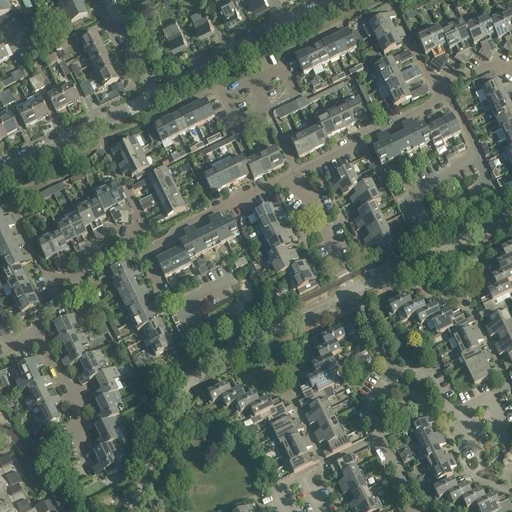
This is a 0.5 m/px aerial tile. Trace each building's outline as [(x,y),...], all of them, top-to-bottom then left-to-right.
[(33,8),(28,0),(27,0),(23,2),(27,10),(33,8)] [(39,0),(35,0),(33,1),(37,9),(43,6),(39,0)] [(64,0),(60,2),(66,13),(82,5),(79,0),(64,0)] [(236,21),(241,18),(232,0),(229,0),(219,5),(228,25),(229,24),(230,26),(237,23),(236,21)] [(242,0),(244,5),(250,2),(255,11),(257,10),(258,13),(267,9),(266,6),(268,5),(265,0),(242,0)] [(0,18),(9,14),(3,2),(0,4),(0,18)] [(82,20),(88,17),(82,5),(66,13),(70,20),(65,22),(70,33),(85,26),(82,20)] [(201,37),(214,31),(206,15),(202,17),(199,11),(190,16),(201,37)] [(511,14),(511,12),(500,18),(508,35),(511,41),(508,42),(510,47),(511,48),(511,14)] [(0,22),(1,25),(12,19),(9,14),(0,18),(0,22)] [(34,14),(23,20),(27,26),(37,21),(34,14)] [(41,17),(45,24),(50,21),(47,14),(41,17)] [(374,35),(392,27),(389,22),(396,18),(393,14),(369,26),(364,28),(369,37),(374,34),(374,35)] [(490,38),(494,35),(495,35),(489,23),(487,17),(475,23),(487,46),(484,47),(486,52),(492,56),(493,57),(497,51),(496,50),(490,38)] [(511,41),(508,35),(500,18),(489,23),(495,35),(494,35),(497,41),(503,38),(506,44),(502,50),(511,56),(511,48),(510,47),(508,42),(511,41)] [(50,21),(45,24),(45,25),(48,31),(50,36),(59,31),(54,19),(50,21)] [(163,28),(175,51),(188,44),(180,29),(177,21),(163,28)] [(465,43),(471,40),(465,28),(463,22),(452,28),(463,51),(460,53),(462,57),(468,61),(469,62),(472,56),(471,55),(465,43)] [(449,23),(438,28),(441,33),(447,45),(446,46),(449,51),(455,49),(458,54),(454,60),(464,67),(468,61),(462,57),(460,53),(463,51),(452,28),(449,23)] [(465,28),(471,40),(473,46),(478,43),(481,49),(478,55),(488,62),(492,56),(486,52),(484,47),(487,46),(475,23),(465,28)] [(374,35),(379,45),(403,34),(401,29),(394,32),(392,27),(374,35)] [(447,45),(441,33),(438,28),(428,33),(439,56),(436,58),(438,63),(444,66),(445,67),(448,61),(447,61),(441,48),(446,46),(447,45)] [(90,36),(86,29),(73,36),(76,43),(90,36)] [(348,32),(339,36),(348,54),(357,50),(348,32)] [(430,54),(433,59),(429,65),(440,72),(444,66),(438,63),(436,58),(439,56),(428,33),(416,39),(425,56),(430,54)] [(81,42),(87,54),(103,46),(97,34),(81,42)] [(405,38),(403,34),(379,45),(384,55),(402,47),(399,41),(405,38)] [(339,58),(348,54),(339,36),(330,40),(339,58)] [(330,40),(322,45),(330,62),(339,58),(330,40)] [(8,59),(4,50),(0,43),(0,42),(0,62),(3,61),(8,59)] [(62,49),(59,43),(53,45),(57,52),(62,49)] [(322,67),(330,62),(322,45),(313,49),(322,67)] [(108,57),(103,46),(87,54),(93,65),(108,57)] [(313,49),(304,53),(313,71),(316,77),(324,73),(322,67),(313,49)] [(295,58),(304,75),(313,71),(304,53),(295,58)] [(45,60),(48,66),(59,61),(56,54),(45,60)] [(93,65),(98,76),(114,69),(108,57),(93,65)] [(374,69),(379,79),(397,70),(394,65),(400,62),(398,57),(374,69)] [(59,66),(65,78),(71,75),(65,63),(59,66)] [(71,69),(74,74),(80,71),(77,66),(71,69)] [(98,76),(93,79),(98,91),(104,88),(120,80),(114,69),(98,76)] [(13,78),(5,82),(8,87),(24,79),(20,70),(11,75),(13,78)] [(399,75),(397,70),(379,79),(384,89),(408,77),(405,72),(399,75)] [(77,81),(83,78),(80,71),(74,74),(77,81)] [(41,90),(46,87),(41,75),(35,78),(41,90)] [(384,89),(389,98),(406,90),(404,85),(410,82),(408,77),(384,89)] [(488,84),(485,77),(471,84),(474,90),(488,84)] [(35,93),(41,90),(35,78),(29,81),(35,93)] [(0,84),(0,87),(1,90),(8,87),(5,82),(0,84)] [(58,86),(69,106),(80,101),(72,85),(67,88),(65,83),(58,86)] [(80,86),(86,98),(92,95),(86,83),(80,86)] [(481,91),(486,101),(510,90),(508,85),(502,88),(499,83),(481,91)] [(113,93),(108,96),(111,101),(116,98),(126,93),(121,84),(111,89),(113,93)] [(69,106),(58,86),(50,90),(52,95),(49,97),(57,112),(69,106)] [(330,96),(339,91),(337,87),(327,92),(330,96)] [(359,89),(364,98),(368,96),(363,87),(359,89)] [(409,95),(406,90),(389,98),(384,101),(389,113),(396,110),(395,108),(411,100),(412,102),(426,95),(422,88),(409,95)] [(491,111),(509,102),(506,97),(511,94),(511,93),(510,90),(486,101),(491,111)] [(10,105),(16,102),(10,91),(4,93),(10,105)] [(327,92),(318,96),(320,101),(330,96),(327,92)] [(4,93),(0,95),(0,98),(5,108),(10,105),(4,93)] [(36,103),(30,107),(38,122),(50,116),(38,94),(33,97),(36,103)] [(309,106),(320,101),(318,96),(307,102),(309,106)] [(368,96),(364,98),(369,108),(373,106),(368,96)] [(309,106),(307,102),(305,97),(296,101),(300,111),(309,106)] [(357,103),(347,107),(356,125),(366,120),(363,114),(367,113),(359,97),(355,99),(357,103)] [(207,101),(198,105),(207,123),(215,119),(207,101)] [(296,101),(286,106),(291,115),(300,111),(296,101)] [(335,106),(337,112),(346,130),(356,125),(347,107),(344,101),(335,106)] [(26,128),(38,122),(30,107),(28,102),(16,108),(26,128)] [(491,111),(496,121),(511,112),(511,107),(511,108),(509,102),(491,111)] [(189,110),(198,127),(207,123),(198,105),(189,110)] [(280,121),(291,115),(286,106),(275,112),(280,121)] [(9,110),(0,114),(0,122),(8,137),(9,140),(16,136),(15,134),(19,131),(11,116),(9,110)] [(180,114),(189,132),(198,127),(189,110),(180,114)] [(320,127),(326,140),(336,135),(328,117),(325,111),(315,116),(320,127)] [(336,135),(346,130),(337,112),(328,117),(336,135)] [(511,112),(496,121),(501,131),(511,125),(511,112)] [(172,118),(180,136),(189,132),(180,114),(172,118)] [(452,117),(442,121),(451,139),(460,134),(452,117)] [(172,118),(163,123),(172,140),(180,136),(172,118)] [(260,119),(251,124),(253,128),(262,124),(260,119)] [(412,121),(407,123),(419,149),(431,143),(432,143),(425,130),(424,126),(416,130),(412,121)] [(442,121),(433,126),(442,143),(443,143),(451,139),(442,121)] [(172,140),(163,123),(154,127),(163,145),(172,140)] [(407,155),(419,149),(407,123),(402,126),(406,135),(399,138),(407,155)] [(244,133),(253,128),(251,124),(242,128),(244,133)] [(500,144),(505,141),(511,137),(511,125),(501,131),(495,134),(500,144)] [(432,143),(431,143),(435,151),(445,146),(443,143),(442,143),(433,126),(425,130),(432,143)] [(320,127),(311,132),(319,150),(329,145),(326,140),(320,127)] [(230,134),(233,138),(244,133),(242,128),(230,134)] [(309,128),(299,132),(301,137),(309,154),(319,150),(311,132),(309,128)] [(387,133),(382,135),(394,161),(407,155),(399,138),(391,142),(387,133)] [(150,138),(152,143),(160,140),(157,135),(150,138)] [(382,135),(377,138),(381,147),(374,150),(381,167),(394,161),(382,135)] [(287,144),(291,142),(300,159),(309,154),(301,137),(293,141),(290,136),(284,139),(287,144)] [(235,142),(233,138),(224,142),(226,146),(235,142)] [(121,154),(123,159),(141,150),(136,140),(112,152),(114,157),(121,154)] [(216,151),(226,146),(224,142),(214,147),(216,151)] [(214,147),(204,152),(206,156),(216,151),(214,147)] [(276,149),(275,150),(267,153),(266,154),(275,172),(284,167),(276,149)] [(119,167),(122,172),(146,160),(141,150),(123,159),(126,164),(119,167)] [(173,163),(181,159),(179,155),(178,152),(170,156),(173,163)] [(195,162),(206,156),(204,152),(193,157),(195,162)] [(256,159),(265,177),(275,172),(266,154),(256,159)] [(244,158),(234,163),(243,180),(252,176),(247,163),(244,158)] [(256,159),(247,163),(252,176),(254,182),(265,177),(256,159)] [(136,178),(137,180),(155,171),(154,169),(150,169),(146,160),(122,172),(124,177),(130,173),(133,179),(136,178)] [(104,164),(102,164),(105,169),(107,168),(111,166),(112,166),(109,161),(104,164)] [(234,163),(224,168),(233,185),(243,180),(234,163)] [(224,168),(214,173),(223,190),(233,185),(224,168)] [(330,185),(332,190),(356,178),(351,168),(333,176),(336,182),(330,185)] [(172,181),(167,171),(149,180),(149,179),(140,183),(132,187),(135,192),(143,188),(151,184),(154,189),(172,181)] [(214,173),(205,177),(204,174),(198,176),(206,192),(210,189),(213,195),(223,190),(214,173)] [(106,191),(118,214),(121,213),(123,218),(123,224),(129,225),(130,212),(123,212),(120,206),(126,203),(125,202),(128,200),(125,194),(122,195),(117,186),(114,178),(104,183),(103,185),(106,191)] [(361,188),(360,187),(356,178),(332,190),(334,194),(340,191),(343,197),(354,191),(361,188)] [(139,203),(141,208),(159,199),(177,191),(175,187),(176,187),(173,181),(172,181),(154,189),(156,194),(144,200),(139,203)] [(350,199),(352,204),(376,192),(371,182),(360,187),(361,188),(354,191),(356,196),(350,199)] [(61,183),(39,192),(42,200),(64,191),(61,183)] [(106,191),(96,196),(98,202),(104,214),(105,214),(110,211),(116,225),(122,225),(123,224),(123,218),(121,213),(118,214),(106,191)] [(159,199),(141,208),(143,212),(161,203),(164,209),(181,201),(177,191),(159,199)] [(381,202),(376,192),(352,204),(354,208),(361,205),(363,211),(375,205),(376,205),(381,202)] [(186,210),(181,201),(164,209),(166,214),(150,222),(152,227),(186,210)] [(102,228),(104,233),(104,240),(110,240),(111,228),(104,227),(102,222),(107,219),(105,214),(104,214),(98,202),(88,207),(99,230),(102,228)] [(354,222),(356,226),(380,215),(376,205),(375,205),(363,211),(358,213),(360,219),(354,222)] [(99,230),(88,207),(77,212),(85,230),(90,227),(97,240),(103,241),(104,240),(104,233),(102,228),(99,230)] [(272,207),(247,219),(251,226),(257,223),(259,226),(283,214),(281,209),(274,212),(272,207)] [(0,228),(13,222),(11,217),(5,220),(3,215),(0,210),(0,228)] [(83,245),(85,249),(84,256),(91,256),(92,244),(85,244),(82,238),(88,235),(85,230),(77,212),(76,211),(65,216),(69,223),(80,246),(83,245)] [(259,226),(264,236),(281,227),(279,222),(285,219),(283,214),(259,226)] [(219,215),(214,218),(226,243),(239,237),(231,220),(223,224),(219,215)] [(356,226),(358,231),(365,228),(367,233),(385,225),(380,215),(356,226)] [(213,229),(206,232),(214,249),(226,243),(214,218),(209,220),(213,229)] [(0,228),(0,240),(12,235),(10,230),(16,227),(13,222),(0,228)] [(80,246),(69,223),(57,229),(60,234),(66,246),(66,245),(72,243),(78,257),(84,257),(84,256),(85,249),(83,245),(80,246)] [(363,241),(366,246),(390,234),(385,225),(367,233),(370,238),(363,241)] [(194,227),(189,230),(202,255),(214,249),(206,232),(198,236),(194,227)] [(281,227),(264,236),(269,245),(292,234),(290,229),(284,232),(281,227)] [(189,262),(190,261),(202,255),(189,230),(184,232),(189,241),(181,245),(183,249),(189,262)] [(252,240),(245,232),(244,232),(242,233),(247,243),(252,240)] [(73,260),(67,260),(64,254),(69,251),(66,245),(66,246),(60,234),(50,239),(61,262),(64,261),(66,265),(66,272),(72,272),(73,260)] [(288,241),(295,238),(292,234),(269,245),(273,255),(285,249),(286,249),(291,247),(288,241)] [(390,234),(366,246),(368,251),(374,248),(377,253),(380,252),(382,255),(394,249),(392,246),(395,245),(390,234)] [(0,240),(0,252),(23,242),(21,237),(15,240),(12,235),(0,240)] [(39,244),(47,262),(53,259),(59,272),(66,273),(66,272),(66,265),(64,261),(61,262),(50,239),(39,244)] [(0,252),(0,255),(4,264),(22,255),(19,249),(25,247),(23,242),(0,252)] [(494,260),(497,265),(511,257),(511,245),(501,251),(504,256),(494,260)] [(192,266),(190,261),(189,262),(183,249),(174,253),(183,271),(192,266)] [(267,257),(272,268),(296,256),(294,251),(288,254),(286,249),(285,249),(273,255),(267,257)] [(174,253),(165,257),(174,275),(183,271),(174,253)] [(4,264),(9,274),(21,268),(33,262),(30,257),(24,260),(22,255),(4,264)] [(296,256),(272,268),(277,278),(288,272),(295,269),(292,264),(299,260),(296,256)] [(174,275),(165,257),(157,262),(165,279),(174,275)] [(490,274),(492,279),(511,270),(511,269),(511,257),(497,265),(499,270),(490,274)] [(233,263),(236,270),(247,264),(244,258),(233,263)] [(216,269),(213,263),(208,266),(210,271),(216,269)] [(288,272),(293,282),(317,270),(315,266),(308,269),(306,263),(295,269),(288,272)] [(129,271),(127,266),(111,273),(109,269),(95,276),(98,281),(103,278),(113,281),(114,284),(138,272),(135,268),(129,271)] [(198,270),(201,276),(208,273),(205,267),(200,269),(198,270)] [(21,268),(9,274),(4,276),(6,282),(3,284),(2,281),(0,281),(0,289),(8,285),(8,286),(26,277),(21,268)] [(317,270),(293,282),(299,296),(317,287),(313,278),(319,275),(317,270)] [(494,284),(485,288),(487,293),(506,284),(511,281),(511,271),(511,270),(492,279),(494,284)] [(114,284),(119,294),(136,285),(134,280),(140,277),(138,272),(114,284)] [(8,286),(13,296),(31,287),(26,277),(8,286)] [(506,284),(487,293),(490,298),(480,302),(483,307),(492,302),(495,307),(504,303),(511,300),(509,295),(511,293),(511,289),(510,291),(506,284)] [(136,285),(119,294),(124,304),(147,292),(145,288),(139,291),(136,285)] [(13,296),(18,305),(35,297),(31,287),(13,296)] [(153,295),(151,290),(147,292),(124,304),(128,314),(146,305),(143,300),(153,295)] [(22,314),(19,316),(21,320),(36,312),(35,309),(40,307),(35,297),(18,305),(22,314)] [(390,317),(397,314),(422,302),(419,297),(410,302),(407,297),(388,306),(392,314),(389,315),(390,317)] [(424,306),(422,302),(397,314),(402,324),(416,316),(436,307),(433,302),(424,306)] [(488,317),(490,321),(507,313),(509,312),(504,303),(495,307),(492,302),(483,307),(485,312),(479,315),(482,320),(488,317)] [(107,303),(101,306),(103,312),(110,309),(107,303)] [(128,314),(133,323),(157,312),(155,307),(148,310),(146,305),(128,314)] [(436,307),(416,316),(419,323),(417,325),(418,328),(421,326),(426,324),(450,312),(447,307),(438,311),(436,307)] [(0,315),(4,324),(8,322),(4,312),(0,314),(0,315)] [(157,312),(133,323),(138,333),(143,330),(155,324),(153,319),(159,316),(157,312)] [(430,332),(434,330),(435,331),(438,330),(440,335),(447,331),(456,326),(454,321),(463,317),(461,312),(452,316),(450,312),(426,324),(430,332)] [(485,329),(488,334),(511,322),(507,313),(490,321),(492,326),(485,329)] [(79,326),(75,317),(55,326),(60,338),(53,342),(56,350),(58,349),(77,340),(77,339),(72,329),(79,326)] [(454,340),(453,339),(470,331),(468,326),(475,323),(472,318),(466,321),(463,317),(454,321),(456,326),(447,331),(452,340),(454,340)] [(511,321),(511,322),(488,334),(490,338),(497,335),(499,340),(511,333),(511,321)] [(143,330),(147,339),(165,331),(161,322),(155,324),(143,330)] [(317,354),(336,344),(349,338),(348,335),(344,337),(341,330),(321,339),(324,344),(314,348),(317,354)] [(165,331),(147,339),(152,348),(169,340),(165,331)] [(472,335),(470,331),(453,339),(454,340),(458,348),(481,337),(479,332),(472,335)] [(364,342),(359,333),(353,336),(355,341),(357,340),(359,344),(364,342)] [(511,333),(499,340),(501,344),(494,347),(497,352),(511,344),(511,333)] [(89,345),(84,336),(77,339),(77,340),(58,349),(61,355),(67,352),(70,359),(63,363),(66,370),(80,362),(87,359),(82,349),(89,345)] [(484,342),(481,337),(458,348),(462,357),(479,349),(477,345),(484,342)] [(169,340),(152,348),(156,357),(174,348),(169,340)] [(364,354),(369,352),(364,342),(359,344),(364,354)] [(310,362),(312,368),(332,358),(332,359),(344,352),(343,349),(339,351),(336,344),(317,354),(319,358),(310,362)] [(506,354),(508,358),(511,355),(511,344),(497,352),(499,357),(506,354)] [(460,358),(465,368),(490,355),(488,350),(481,353),(479,349),(462,357),(460,358)] [(105,362),(100,352),(87,359),(80,362),(86,375),(79,379),(82,387),(96,380),(96,379),(103,376),(110,372),(105,362)] [(361,356),(367,369),(375,365),(369,352),(364,354),(361,356)] [(493,360),(490,355),(465,368),(469,377),(488,367),(486,363),(493,360)] [(511,367),(511,355),(508,358),(510,362),(503,365),(506,370),(511,367)] [(327,373),(336,368),(340,366),(338,363),(335,365),(332,359),(332,358),(312,368),(314,372),(305,377),(308,382),(327,372),(327,373)] [(43,366),(39,359),(19,369),(24,379),(17,383),(22,393),(28,389),(41,382),(35,370),(43,366)] [(490,372),(488,367),(469,377),(474,386),(499,374),(497,368),(490,372)] [(116,369),(103,376),(96,379),(96,380),(102,392),(95,396),(98,403),(117,394),(119,393),(113,382),(121,379),(116,369)] [(303,395),(312,391),(315,395),(330,388),(334,386),(327,373),(327,372),(308,382),(310,386),(300,391),(303,395)] [(47,395),(45,390),(53,386),(49,378),(41,382),(28,389),(33,399),(26,403),(31,412),(38,408),(51,402),(57,399),(54,392),(47,395)] [(210,405),(222,399),(241,390),(239,385),(230,390),(227,385),(208,394),(211,401),(208,403),(210,405)] [(307,405),(309,409),(327,401),(328,400),(334,397),(330,388),(315,395),(312,391),(303,395),(305,400),(298,403),(301,408),(307,405)] [(236,404),(255,395),(253,390),(244,395),(241,390),(222,399),(226,406),(222,408),(224,410),(227,409),(236,404)] [(99,427),(116,419),(119,417),(114,407),(121,403),(117,394),(98,403),(97,403),(103,416),(96,420),(99,427)] [(237,415),(250,409),(269,400),(267,395),(258,400),(255,395),(236,404),(240,411),(236,413),(237,415)] [(62,405),(59,398),(57,399),(51,402),(38,408),(43,419),(36,422),(41,432),(61,422),(54,409),(62,405)] [(274,410),(283,405),(281,400),(271,405),(269,400),(250,409),(253,416),(250,418),(254,425),(267,419),(276,414),(274,410)] [(327,401),(309,409),(311,414),(305,417),(307,422),(333,409),(331,406),(330,407),(327,401)] [(267,419),(271,428),(290,419),(288,415),(295,411),(292,406),(286,410),(283,405),(274,410),(276,414),(267,419)] [(316,423),(319,428),(335,420),(332,413),(334,412),(333,409),(307,422),(310,427),(316,423)] [(198,423),(195,417),(188,421),(191,426),(198,423)] [(411,435),(413,433),(416,439),(431,432),(428,427),(435,424),(432,418),(409,429),(411,435)] [(120,428),(116,419),(99,427),(96,428),(102,441),(94,445),(98,452),(114,444),(115,444),(118,442),(113,432),(120,428)] [(292,423),(290,419),(271,428),(276,437),(301,425),(299,420),(292,423)] [(358,431),(363,429),(359,419),(354,422),(358,431)] [(314,435),(316,440),(340,429),(342,428),(340,425),(338,426),(335,420),(319,428),(321,432),(314,435)] [(134,423),(131,429),(138,431),(140,425),(134,423)] [(281,447),(282,446),(282,445),(299,437),(297,433),(304,430),(301,425),(276,437),(281,447)] [(256,426),(251,428),(254,434),(259,432),(256,426)] [(340,429),(316,440),(319,445),(325,442),(328,446),(344,438),(341,432),(343,431),(342,428),(340,429)] [(209,430),(203,433),(210,447),(216,443),(209,430)] [(419,451),(422,450),(443,440),(440,434),(433,437),(431,432),(416,439),(419,444),(417,445),(419,451)] [(299,437),(282,445),(282,446),(285,452),(283,453),(285,455),(310,443),(308,438),(301,441),(299,437)] [(346,437),(344,438),(328,446),(330,451),(323,454),(326,459),(351,447),(346,437)] [(419,451),(421,455),(424,454),(427,461),(441,454),(439,449),(445,446),(443,440),(422,450),(419,451)] [(288,458),(291,464),(308,456),(306,451),(313,448),(310,443),(285,455),(286,459),(288,458)] [(117,467),(112,456),(119,453),(115,444),(114,444),(98,452),(95,453),(101,466),(93,470),(96,477),(105,472),(107,477),(110,477),(117,474),(118,471),(116,467),(117,467)] [(430,473),(432,472),(453,462),(451,456),(444,459),(441,454),(427,461),(429,465),(427,466),(430,473)] [(65,511),(66,511),(65,511),(63,507),(68,505),(63,495),(36,508),(31,511),(19,485),(22,484),(9,456),(0,460),(0,464),(1,466),(0,466),(0,511),(65,511)] [(308,456),(291,464),(289,465),(294,474),(319,462),(317,457),(310,460),(308,456)] [(340,470),(342,475),(357,468),(351,457),(330,468),(333,473),(340,470)] [(450,471),(456,467),(453,462),(432,472),(430,473),(435,484),(452,476),(450,471)] [(338,484),(341,490),(362,479),(357,468),(342,475),(345,481),(338,484)] [(350,492),(353,497),(367,490),(362,479),(341,490),(344,495),(350,492)] [(439,501),(448,496),(467,487),(465,481),(456,486),(453,481),(434,490),(438,498),(435,499),(436,502),(439,500),(439,501)] [(470,491),(467,487),(448,496),(452,503),(449,504),(450,507),(453,505),(453,506),(462,501),(481,491),(479,487),(470,491)] [(352,511),(373,501),(367,490),(353,497),(355,502),(349,506),(352,511)] [(467,510),(476,505),(495,496),(492,491),(483,496),(481,491),(462,501),(466,508),(462,509),(464,511),(466,510),(467,510)] [(497,501),(495,496),(476,505),(479,511),(498,511),(502,511),(499,506),(509,501),(507,496),(497,501)] [(377,499),(374,500),(373,501),(352,511),(351,511),(378,511),(383,510),(377,499)] [(498,511),(511,511),(511,505),(511,506),(509,501),(499,506),(502,511),(498,511)]
